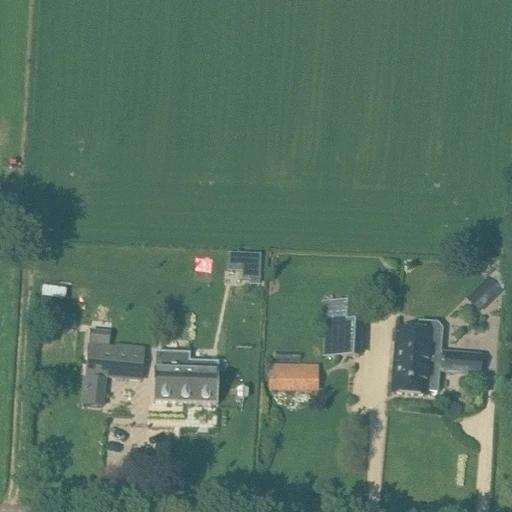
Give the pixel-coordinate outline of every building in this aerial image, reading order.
[(241,270),(241,279),(259,279),(260,252),(242,252),(241,270)] [(475,292),(487,306),(503,292),(490,278),(475,292)] [(323,304),(323,323),(327,323),(327,355),(360,357),(361,324),(356,324),(340,323),(341,305),(323,304)] [(58,313),(56,326),(74,328),(75,315),(58,313)] [(396,332),(391,394),(426,397),(426,393),(438,394),(440,374),(480,378),(482,357),(441,354),(443,330),(438,324),(418,323),(418,334),(396,332)] [(86,345),(84,374),(141,380),(144,350),(114,347),(109,347),(90,345),(86,345)] [(155,355),(154,404),(187,405),(216,406),(217,365),(188,364),(188,356),(155,355)] [(271,366),(270,393),(318,394),(318,367),(271,366)] [(82,376),(79,404),(103,407),(105,378),(82,376)]
